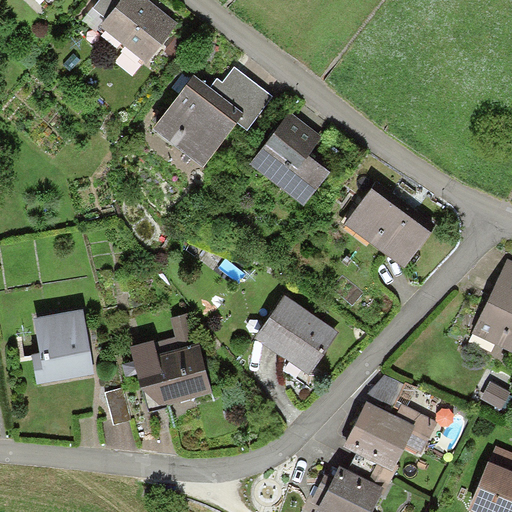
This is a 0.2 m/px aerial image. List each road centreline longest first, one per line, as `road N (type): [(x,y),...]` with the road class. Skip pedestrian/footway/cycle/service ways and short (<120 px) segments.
road 1 (residential): [(181,472),(280,450),(498,212)]
road 2 (unclassified): [(200,0),(391,148),(498,212)]
road 3 (residential): [(181,472),(0,448)]
